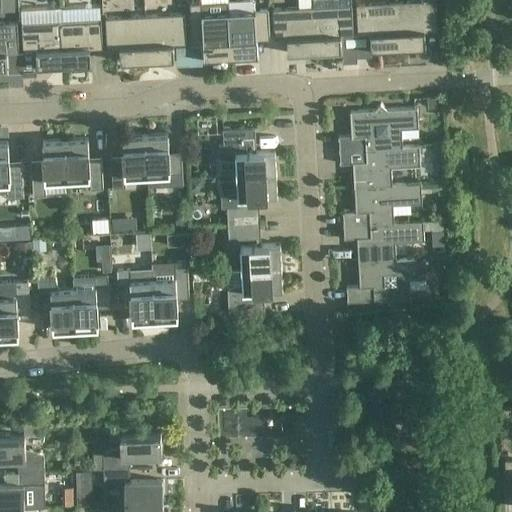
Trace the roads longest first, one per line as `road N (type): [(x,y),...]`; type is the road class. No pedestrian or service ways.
road 1 (residential): [(0,115),(123,108),(175,91),(303,89)]
road 2 (residential): [(319,386),(303,89)]
road 3 (residential): [(197,386),(195,359),(165,344),(0,364)]
road 4 (residential): [(200,483),(321,480),(319,386)]
road 5 (residential): [(303,89),(483,79)]
road 6 (residential): [(197,386),(319,386)]
